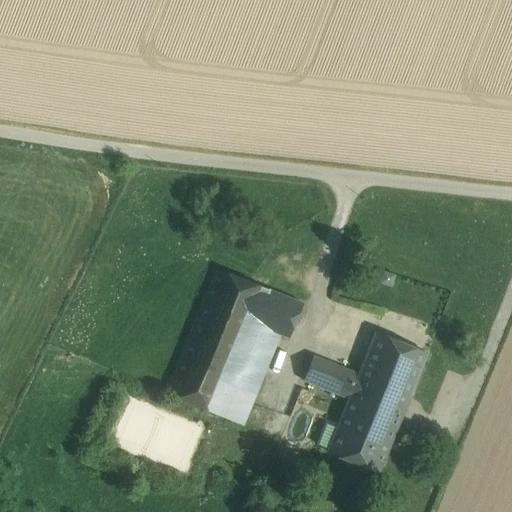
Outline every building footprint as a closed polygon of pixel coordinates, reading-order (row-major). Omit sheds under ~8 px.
[(288,338),(302,304),(215,269),(164,393),(216,415),(225,394),(253,324),(278,334),(288,338)] [(253,324),(225,394),(250,404),(278,334),(253,324)] [(403,412),(426,353),(375,333),(358,375),(351,391),(403,412)] [(303,381),(348,399),(351,391),(358,375),(312,357),(303,381)] [(403,412),(351,391),(348,399),(327,452),(378,473),(403,412)] [(241,425),(250,404),(225,394),(216,415),(241,425)] [(265,476),(289,484),(297,463),(273,454),(265,476)]
